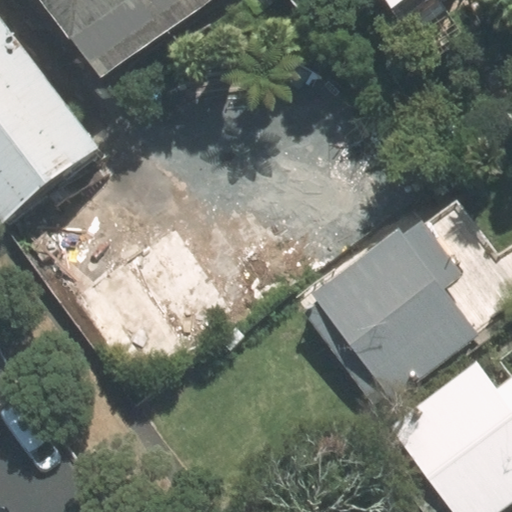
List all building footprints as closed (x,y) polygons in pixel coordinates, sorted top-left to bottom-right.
[(0,0),(0,215),(12,231),(115,153),(0,0)] [(220,0),(64,0),(125,76),(220,0)] [(450,0),(397,0),(418,26),(450,0)] [(226,296),(126,159),(28,230),(128,367),(226,296)] [(499,266),(455,207),(330,301),(406,403),(495,336),(462,293),(499,266)] [(511,511),(511,352),(409,431),(470,511),(511,511)]
